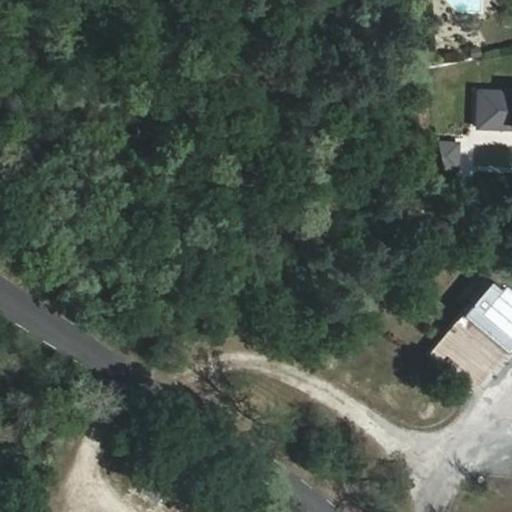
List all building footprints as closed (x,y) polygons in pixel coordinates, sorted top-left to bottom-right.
[(511,89),(477,88),(476,123),(511,124),(511,89)] [(443,172),(462,169),(457,146),(439,149),(443,172)] [(458,392),(511,330),(511,291),(491,274),(418,357),(458,392)] [(0,480),(36,425),(16,412),(0,437),(0,480)] [(511,419),(492,441),(511,459),(511,419)] [(153,482),(141,494),(160,511),(162,511),(173,501),(153,482)]
